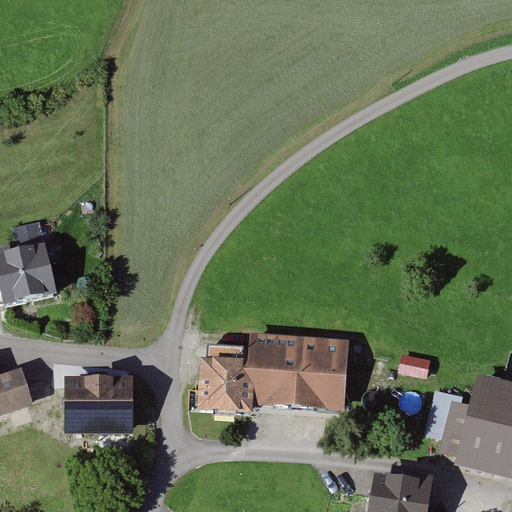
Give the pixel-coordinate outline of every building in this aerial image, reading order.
[(56,247),(7,260),(20,308),(69,295),(56,247)] [(260,365),(211,363),(210,417),(263,418),(263,406),(360,409),(362,342),(261,339),(260,365)] [(0,420),(43,407),(33,374),(13,380),(7,361),(0,362),(0,420)] [(141,375),(95,380),(98,416),(145,412),(141,375)] [(511,383),(491,378),(484,403),(439,392),(429,433),(445,437),(443,448),(469,454),(465,468),(511,479),(511,383)] [(81,464),(63,406),(0,426),(0,489),(81,464)] [(443,511),(447,488),(389,481),(384,511),(443,511)]
